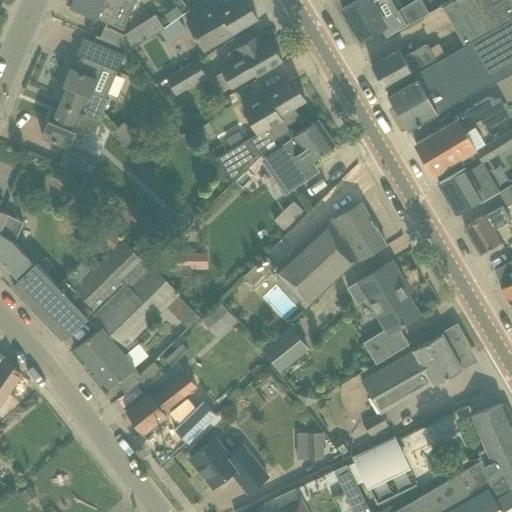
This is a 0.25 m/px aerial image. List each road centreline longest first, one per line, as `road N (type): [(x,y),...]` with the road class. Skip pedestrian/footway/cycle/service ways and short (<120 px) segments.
road 1 (tertiary): [(511,369),(301,14)]
road 2 (residential): [(155,511),(0,316)]
